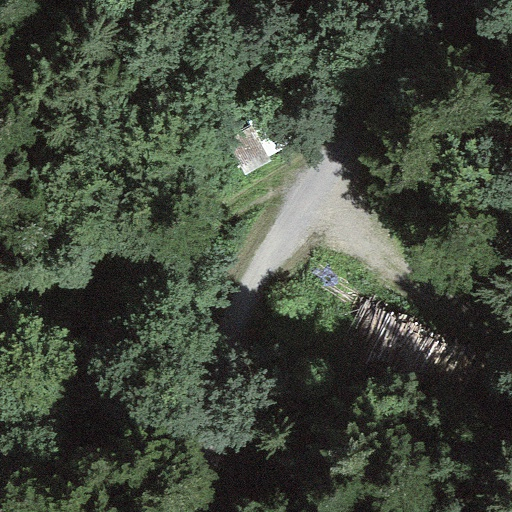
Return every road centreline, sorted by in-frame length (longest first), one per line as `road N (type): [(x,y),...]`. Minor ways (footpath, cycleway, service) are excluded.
road 1 (track): [(511,332),(307,210),(0,433)]
road 2 (track): [(218,511),(264,264),(400,67),(461,0)]
